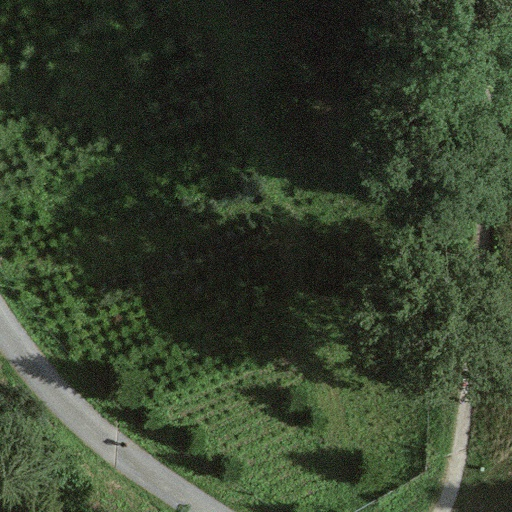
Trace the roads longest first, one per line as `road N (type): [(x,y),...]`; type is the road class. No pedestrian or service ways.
road 1 (track): [(463,511),(485,427),(511,146),(494,0)]
road 2 (track): [(0,311),(72,412),(203,511)]
